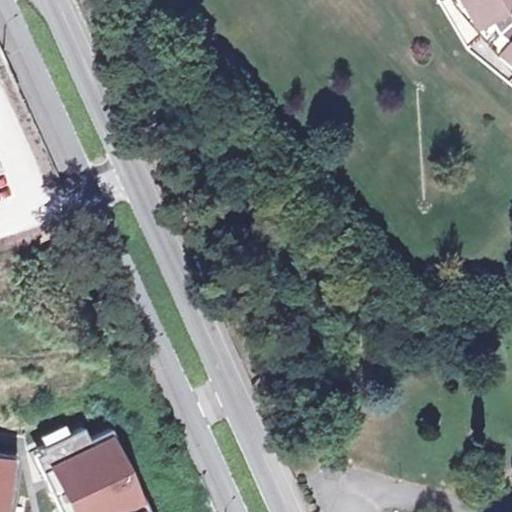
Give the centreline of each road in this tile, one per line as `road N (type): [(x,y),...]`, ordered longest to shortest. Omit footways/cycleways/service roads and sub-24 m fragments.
road 1 (secondary): [(278,511),(44,0)]
road 2 (secondary): [(13,0),(247,511)]
road 3 (residential): [(483,511),(393,490),(367,492),(353,511)]
